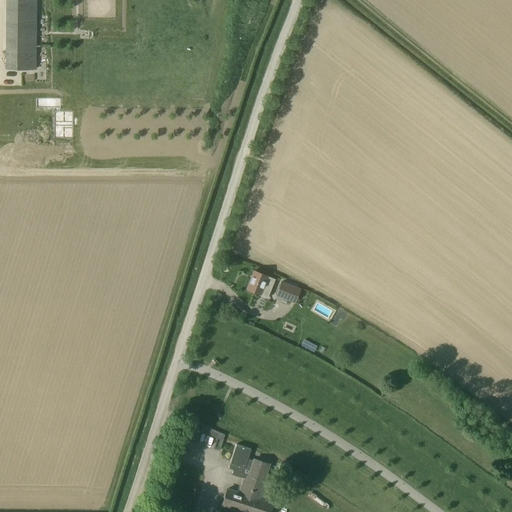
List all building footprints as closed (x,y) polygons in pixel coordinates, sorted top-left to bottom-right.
[(35,0),(7,0),(6,69),(35,69),(35,0)] [(55,138),(72,138),(73,112),(71,112),(71,104),(55,105),(55,112),(54,112),(54,114),(53,114),(53,124),(55,124),(55,138)] [(247,289),(260,294),(268,297),(275,279),(267,276),(254,271),(247,289)] [(301,289),(281,281),(275,296),(295,303),(301,289)] [(197,422),(191,441),(197,443),(201,431),(203,425),(197,422)] [(254,460),(254,461),(247,459),(250,450),(235,445),(227,469),(232,471),(231,476),(244,480),(239,494),(227,490),(222,505),(237,509),(236,511),(269,511),(272,504),(257,499),(269,464),(254,460)]
